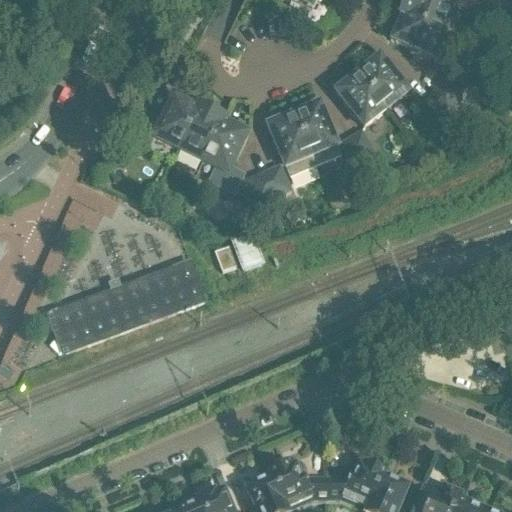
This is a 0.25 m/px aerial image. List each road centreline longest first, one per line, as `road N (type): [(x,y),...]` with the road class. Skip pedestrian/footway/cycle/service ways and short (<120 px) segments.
road 1 (residential): [(28,511),(341,375),(511,448)]
road 2 (secondary): [(122,0),(54,130),(8,176)]
road 3 (residential): [(258,72),(296,74),(331,58),(380,0)]
